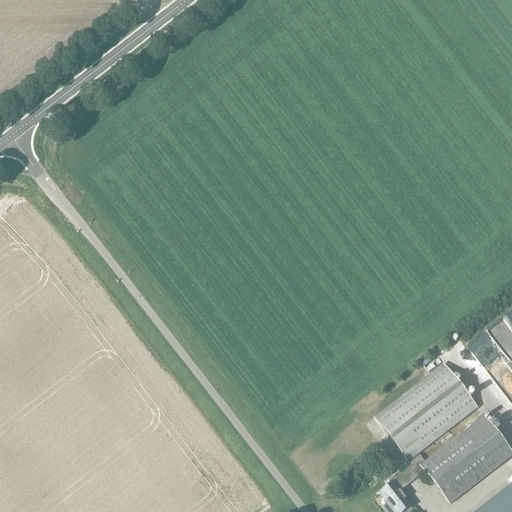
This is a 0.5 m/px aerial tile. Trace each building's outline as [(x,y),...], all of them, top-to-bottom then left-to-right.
[(511,304),(502,311),(511,324),(511,322),(511,304)] [(461,346),(456,350),(470,366),(474,363),(461,346)] [(374,419),(407,463),(418,455),(476,409),(443,366),(374,419)] [(428,468),(423,471),(450,505),(511,456),(511,455),(483,418),(424,463),(428,468)] [(409,465),(387,482),(390,486),(394,483),(399,490),(423,471),(428,468),(424,463),(418,455),(407,463),(409,465)] [(394,483),(390,486),(379,494),(386,503),(383,505),(381,510),(383,511),(404,511),(412,506),(399,490),(394,483)] [(511,511),(511,486),(479,511),(511,511)]
